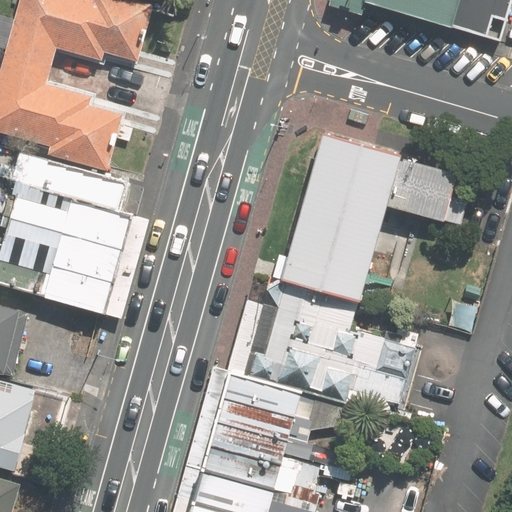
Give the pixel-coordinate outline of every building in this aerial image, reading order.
[(28,0),(0,101),(0,126),(62,143),(60,151),(112,166),(127,113),(95,104),(97,95),(53,82),(63,43),(108,56),(110,47),(142,57),(156,4),(140,0),(28,0)] [(362,0),(363,0),(449,25),(456,0),(362,0)] [(511,0),(456,0),(449,25),(500,40),(511,0)] [(276,277),(352,300),(382,199),(458,221),(463,202),(443,196),(450,176),(394,159),(396,153),(319,130),(276,277)] [(15,149),(0,145),(0,152),(13,156),(15,149)] [(123,210),(130,183),(30,155),(27,165),(7,159),(2,177),(79,198),(123,210)] [(123,210),(79,198),(76,206),(24,191),(22,199),(9,196),(9,199),(0,196),(0,212),(5,214),(124,247),(133,214),(123,210)] [(115,280),(124,247),(5,214),(2,226),(6,227),(1,248),(22,254),(115,280)] [(0,282),(100,311),(105,312),(115,280),(22,254),(20,259),(3,255),(1,261),(0,260),(0,282)] [(399,402),(414,348),(352,331),(361,302),(352,300),(257,272),(230,370),(345,402),(349,388),(399,402)] [(0,367),(9,370),(9,369),(18,371),(33,314),(25,312),(0,305),(0,367)] [(353,405),(345,402),(230,370),(202,468),(267,486),(309,497),(317,468),(308,466),(313,445),(287,437),(289,432),(345,424),(353,405)] [(0,461),(21,467),(40,401),(37,400),(40,387),(2,376),(0,382),(0,461)] [(238,511),(259,511),(267,486),(202,468),(193,499),(238,511)] [(0,511),(15,511),(24,484),(0,477),(0,511)] [(259,511),(323,511),(327,503),(267,486),(259,511)] [(238,511),(193,499),(189,511),(238,511)]
